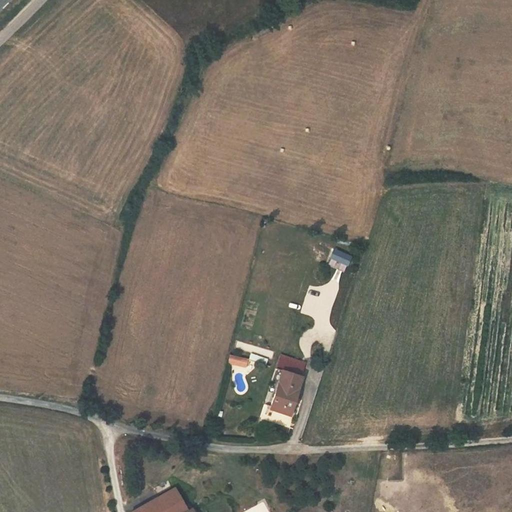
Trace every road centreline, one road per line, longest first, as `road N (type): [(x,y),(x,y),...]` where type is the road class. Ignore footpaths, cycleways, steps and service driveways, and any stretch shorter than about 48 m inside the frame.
road 1 (unclassified): [(0,397),(216,449),(299,448)]
road 2 (track): [(299,448),(511,440)]
